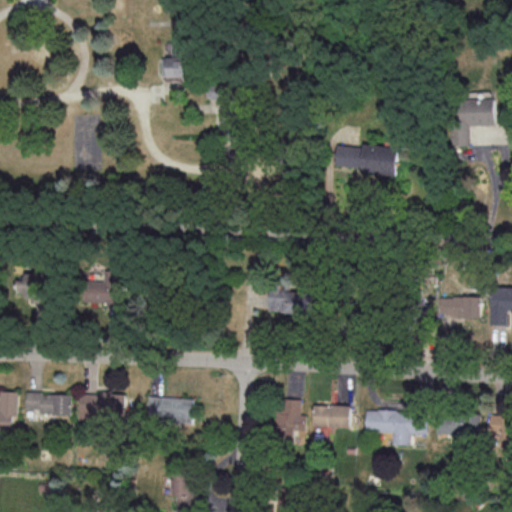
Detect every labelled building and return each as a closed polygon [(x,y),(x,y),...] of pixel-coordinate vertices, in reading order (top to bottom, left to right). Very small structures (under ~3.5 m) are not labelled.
[(192,43),(167,43),(168,57),(162,57),(163,76),(193,75),(192,43)] [(236,130),(238,91),(225,90),(223,129),(236,130)] [(495,98),(461,99),(462,125),(456,125),(456,144),(471,144),(470,124),(496,123),(495,98)] [(335,167),(397,174),(400,148),(337,141),(335,167)] [(89,303),(121,302),(120,274),(102,275),(103,280),(88,281),(89,303)] [(508,310),(511,309),(511,286),(491,286),(490,323),(508,324),(508,310)] [(270,311),(307,312),(308,291),(271,289),(270,311)] [(482,316),(482,296),(440,295),(440,315),(482,316)] [(0,430),(14,431),(15,416),(18,416),(19,391),(0,390),(0,404),(0,430)] [(73,412),(74,392),(27,391),(26,411),(73,412)] [(79,420),(124,421),(125,393),(80,391),(79,420)] [(195,397),(148,395),(148,420),(194,421),(195,397)] [(306,429),(307,414),(301,414),(302,398),(279,397),(278,439),(295,439),(295,429),(306,429)] [(352,404),(315,404),(315,425),(351,426),(352,404)] [(366,430),(393,431),(393,443),(410,444),(411,432),(427,433),(428,412),(367,409),(366,430)] [(438,436),(458,436),(458,434),(481,434),(481,412),(437,413),(438,436)] [(197,472),(177,472),(176,507),(195,507),(197,472)]
